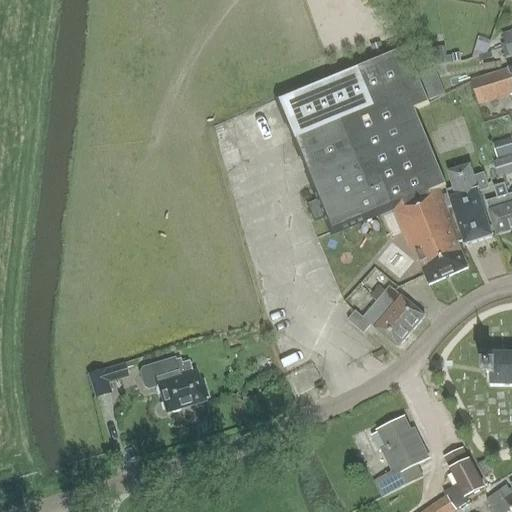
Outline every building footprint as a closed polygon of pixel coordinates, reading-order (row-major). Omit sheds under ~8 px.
[(506,44),(501,45),(502,48),(506,59),(511,56),(511,31),(503,35),(505,41),(506,44)] [(426,140),(415,113),(414,110),(429,104),(406,48),(279,103),(320,202),(309,206),(314,216),(321,219),(328,217),(334,231),(342,228),(342,230),(393,208),(409,247),(415,255),(416,255),(429,286),(468,269),(458,243),(460,242),(439,189),(445,187),(427,142),(372,164),(372,162),(426,140)] [(511,68),(471,82),(478,105),(511,94),(511,68)] [(490,159),(511,152),(511,142),(511,138),(486,145),(490,159)] [(372,162),(372,164),(427,142),(426,140),(372,162)] [(497,176),(511,171),(511,155),(493,161),(497,176)] [(475,179),(471,167),(449,174),(454,191),(448,192),(449,195),(444,197),(448,209),(453,207),(465,246),(493,238),(479,192),(488,189),(484,176),(475,179)] [(486,203),(497,237),(511,231),(511,206),(509,196),(505,184),(494,188),(497,199),(486,203)] [(378,286),(384,279),(375,271),(369,278),(378,286)] [(426,317),(402,297),(402,298),(390,288),(377,303),(412,333),(426,317)] [(364,335),(371,326),(398,349),(412,333),(377,303),(363,319),(356,312),(348,321),(364,335)] [(511,355),(489,356),(489,358),(490,358),(490,365),(484,365),(483,378),(489,378),(489,385),(489,387),(511,387),(511,355)] [(175,360),(143,370),(140,374),(144,388),(149,390),(159,387),(167,413),(205,402),(204,400),(208,398),(203,381),(199,382),(196,374),(192,375),(188,363),(181,365),(180,360),(175,362),(175,360)] [(93,398),(110,393),(107,383),(126,377),(122,364),(86,375),(93,398)] [(372,436),(380,453),(384,451),(394,472),(374,482),(381,496),(422,476),(417,466),(428,460),(416,435),(412,437),(404,420),(379,432),(380,432),(372,436)] [(454,504),(484,488),(470,462),(469,462),(462,449),(445,458),(458,485),(444,493),(446,498),(429,509),(425,511),(454,511),(457,510),(454,504)] [(474,461),(480,472),(489,468),(483,457),(474,461)] [(511,486),(508,488),(508,487),(487,501),(494,510),(495,511),(510,511),(511,511),(511,486)]
